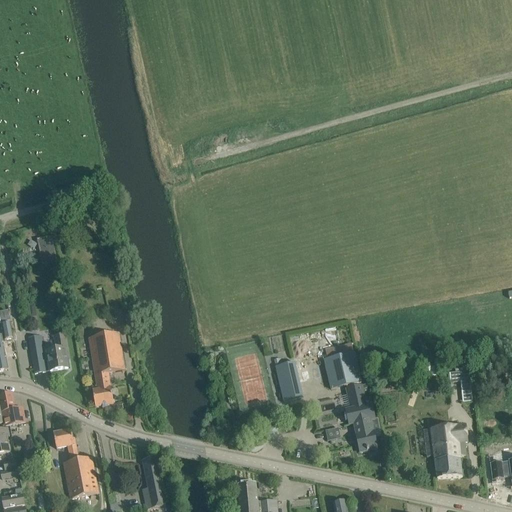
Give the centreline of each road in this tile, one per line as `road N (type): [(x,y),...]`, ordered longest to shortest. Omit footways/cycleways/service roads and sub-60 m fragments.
road 1 (tertiary): [(491,511),(158,442),(0,384)]
road 2 (unclassified): [(193,163),(511,74)]
